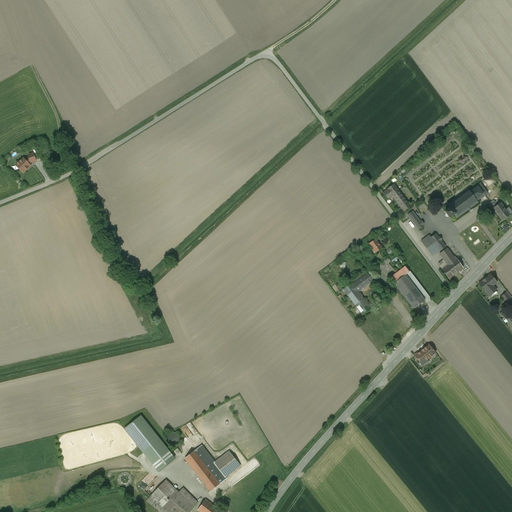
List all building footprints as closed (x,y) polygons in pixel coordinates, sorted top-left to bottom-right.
[(33,154),(29,155),(29,156),(25,160),(29,164),(31,162),(36,161),(33,154)] [(23,158),(16,165),(23,172),(30,166),(29,164),(25,160),(23,158)] [(468,189),(446,206),(448,209),(445,212),(450,219),(453,216),(456,219),(468,210),(469,211),(472,209),(471,208),(478,203),(477,201),(488,193),(480,183),(469,191),(468,189)] [(410,206),(393,184),(388,189),(383,193),(388,199),(393,196),(394,198),(404,211),(410,206)] [(422,213),(428,209),(425,203),(418,207),(422,213)] [(509,215),(500,203),(497,205),(494,208),(502,220),(509,215)] [(423,226),(413,212),(408,215),(418,229),(423,226)] [(387,227),(390,231),(397,226),(394,222),(387,227)] [(436,234),(431,238),(429,236),(421,241),(432,256),(439,251),(445,247),(441,240),(440,240),(439,238),(440,238),(439,238),(436,234)] [(382,248),(376,239),(369,244),(375,252),(382,248)] [(447,249),(440,254),(445,261),(448,265),(455,260),(447,249)] [(388,258),(381,263),(383,266),(388,263),(390,262),(388,258)] [(448,265),(442,270),(449,278),(463,268),(456,259),(455,260),(448,265)] [(445,261),(439,266),(442,270),(448,265),(445,261)] [(388,263),(383,266),(381,263),(378,266),(385,275),(393,269),(388,263)] [(409,272),(405,267),(391,278),(395,283),(394,283),(395,284),(414,308),(414,309),(424,301),(426,299),(429,297),(410,272),(409,272)] [(367,274),(352,285),(351,284),(352,283),(351,283),(343,290),(362,315),(371,309),(370,309),(357,291),(359,291),(360,289),(372,280),(372,281),(373,281),(367,273),(367,274)] [(490,275),(479,284),(485,292),(485,291),(489,296),(496,290),(493,286),(496,283),(490,275)] [(511,320),(506,312),(503,315),(509,322),(511,320)] [(429,345),(425,348),(426,348),(420,352),(427,360),(435,353),(429,345)] [(420,352),(415,356),(420,362),(421,361),(423,364),(428,361),(427,360),(420,352)] [(141,416),(124,429),(135,442),(158,471),(175,458),(141,416)] [(174,432),(173,432),(172,432),(171,433),(170,433),(169,433),(168,434),(167,435),(167,436),(167,437),(166,437),(166,438),(166,439),(166,440),(167,441),(167,442),(167,443),(168,444),(169,445),(170,445),(171,446),(173,446),(174,446),(175,445),(176,445),(177,444),(178,444),(178,443),(179,443),(179,442),(179,441),(180,440),(180,439),(180,438),(179,437),(179,436),(179,435),(178,434),(177,434),(177,433),(176,433),(175,433),(174,432)] [(215,462),(202,445),(195,451),(220,483),(227,478),(226,477),(215,462)] [(220,483),(195,451),(185,458),(210,491),(220,483)] [(229,451),(215,462),(226,477),(240,465),(229,451)] [(145,478),(139,484),(145,489),(150,483),(145,478)] [(179,492),(166,480),(150,496),(153,500),(169,511),(188,511),(194,507),(190,503),(194,498),(183,488),(179,492)] [(169,511),(153,500),(150,496),(146,501),(160,511),(169,511)] [(198,502),(194,498),(190,503),(194,507),(198,502)] [(217,511),(219,509),(206,499),(198,510),(200,511),(217,511)]
